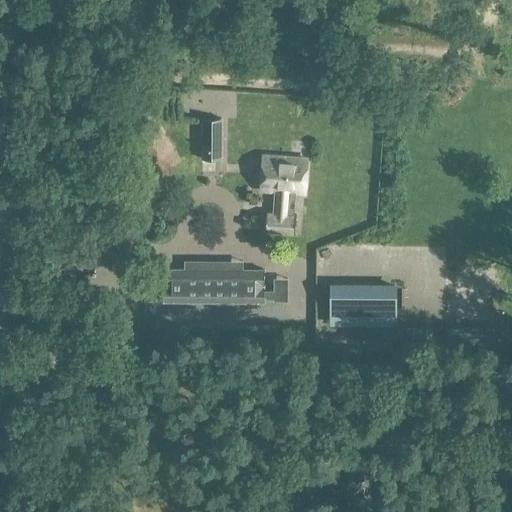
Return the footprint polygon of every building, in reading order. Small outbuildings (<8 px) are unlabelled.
[(222,161),(221,118),(201,118),(201,161),(222,161)] [(264,155),(262,191),(277,192),(276,213),(267,213),(266,231),(296,233),(297,215),(287,214),(288,192),(305,193),(307,159),(264,155)] [(21,228),(11,227),(7,251),(17,253),(21,228)] [(163,267),(163,300),(264,301),(265,268),(242,268),(223,268),(184,267),(163,267)] [(396,286),(332,286),(332,322),(396,322),(396,286)] [(511,326),(447,326),(447,344),(511,344),(511,326)]
